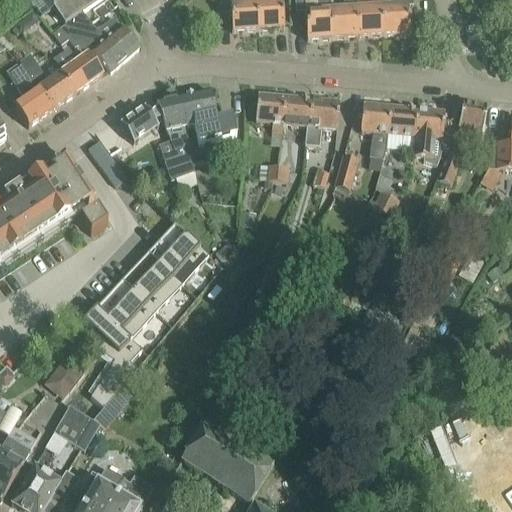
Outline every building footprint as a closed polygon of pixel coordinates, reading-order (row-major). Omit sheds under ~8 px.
[(36,0),(40,5),(47,1),(65,28),(84,15),(105,0),(36,0)] [(259,34),(257,4),(241,5),(240,0),(230,0),(233,35),(259,34)] [(271,0),(272,3),(257,4),(259,34),(284,32),(282,0),(271,0)] [(295,0),(296,15),(305,15),(304,0),(295,0)] [(333,43),(331,13),(320,13),(318,0),(304,0),(305,15),(307,44),(333,43)] [(355,0),(356,6),(357,11),(358,41),(384,39),(381,0),(355,0)] [(381,0),(384,39),(410,38),(408,9),(414,8),(413,0),(381,0)] [(344,12),(331,13),(333,43),(358,41),(357,11),(356,6),(345,6),(344,6),(344,12)] [(61,31),(52,37),(61,49),(69,43),(76,54),(81,50),(93,55),(112,79),(141,53),(123,30),(104,44),(84,15),(60,31),(61,31)] [(16,30),(25,38),(41,26),(34,17),(16,30)] [(89,57),(65,74),(80,96),(104,79),(89,57)] [(37,68),(26,76),(38,93),(53,115),(80,96),(65,74),(49,85),(37,68)] [(38,93),(26,76),(25,74),(22,71),(9,80),(24,102),(14,110),(29,131),(53,115),(38,93)] [(211,95),(180,102),(185,131),(193,129),(199,147),(237,139),(232,119),(217,123),(211,95)] [(272,153),(281,154),(283,129),(285,102),(258,99),(256,126),(274,128),(272,153)] [(185,131),(180,102),(156,107),(166,135),(171,148),(161,152),(174,187),(178,186),(182,197),(200,190),(202,200),(206,199),(203,195),(198,177),(197,177),(198,177),(185,131)] [(283,129),(310,131),(312,104),(285,102),(283,129)] [(312,104),(310,131),(308,153),(322,154),(325,133),(337,134),(340,107),(312,104)] [(458,140),(482,144),(487,112),(463,108),(460,126),(458,140)] [(386,162),(386,157),(391,112),(363,109),(361,136),(374,137),(371,161),(386,162)] [(418,114),(391,112),(386,157),(413,159),(414,149),(418,114)] [(445,117),(418,114),(414,149),(413,159),(413,161),(437,171),(440,160),(441,159),(446,160),(449,152),(454,140),(458,140),(460,126),(444,125),(445,117)] [(488,173),(511,173),(511,125),(511,126),(510,148),(498,148),(498,147),(496,146),(494,162),(488,173)] [(446,160),(437,185),(452,191),(464,157),(449,152),(446,160)] [(234,171),(244,172),(246,155),(236,154),(234,171)] [(0,264),(82,210),(94,202),(65,159),(50,169),(55,176),(47,182),(42,174),(27,184),(32,192),(24,198),(18,190),(3,200),(9,208),(0,213),(0,212),(0,264)] [(334,192),(352,198),(362,165),(343,160),(340,173),(334,192)] [(257,183),(278,185),(279,170),(259,169),(257,183)] [(279,170),(278,185),(288,186),(289,171),(279,170)] [(382,218),(391,201),(401,179),(383,170),(376,195),(382,197),(374,214),(382,218)] [(315,189),(325,192),(329,177),(320,175),(315,189)] [(391,201),(382,218),(391,222),(400,206),(391,201)] [(83,222),(81,223),(91,239),(107,228),(97,213),(96,213),(88,219),(83,222)] [(243,232),(254,234),(256,229),(257,219),(244,217),(243,232)] [(175,228),(148,257),(182,289),(209,260),(175,228)] [(272,260),(287,268),(300,245),(286,236),(272,260)] [(227,247),(215,259),(226,271),(238,259),(227,247)] [(148,257),(122,284),(156,317),(182,289),(148,257)] [(489,276),(497,288),(507,281),(500,270),(489,276)] [(122,284),(97,311),(131,344),(156,317),(122,284)] [(97,311),(84,325),(105,345),(97,354),(103,357),(114,365),(92,399),(90,401),(103,412),(148,360),(131,344),(97,311)] [(369,314),(360,333),(393,350),(403,331),(369,314)] [(401,352),(421,362),(430,345),(410,334),(401,352)] [(73,352),(68,367),(79,371),(84,356),(73,352)] [(430,367),(441,372),(447,362),(436,356),(430,367)] [(63,384),(54,396),(63,403),(81,379),(64,366),(55,377),(63,384)] [(7,372),(0,378),(0,384),(3,387),(7,388),(15,381),(7,372)] [(0,438),(7,443),(22,417),(11,411),(7,417),(0,413),(0,438)] [(69,411),(54,437),(84,455),(100,429),(69,411)] [(104,413),(95,423),(106,432),(114,422),(104,413)] [(182,464),(251,507),(274,469),(205,426),(182,464)] [(0,455),(0,506),(1,507),(31,455),(8,442),(0,455)] [(163,459),(152,476),(161,481),(172,464),(163,459)] [(11,508),(17,511),(45,511),(61,486),(35,469),(11,508)] [(142,511),(153,493),(134,481),(130,488),(106,474),(101,482),(92,478),(82,495),(75,490),(74,492),(72,491),(76,484),(66,478),(61,486),(45,511),(142,511)]
